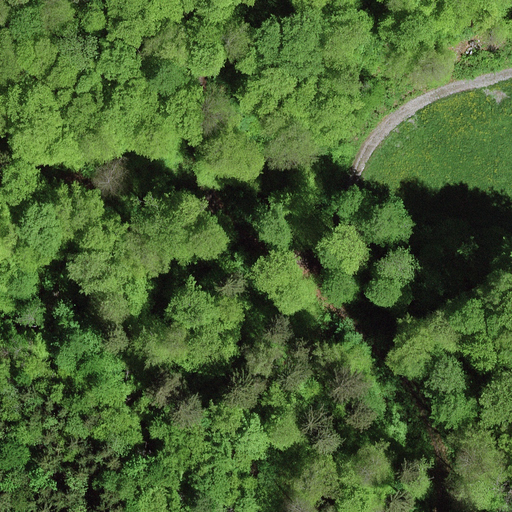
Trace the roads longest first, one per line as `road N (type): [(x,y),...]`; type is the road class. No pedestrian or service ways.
road 1 (track): [(511,75),(425,99),(396,116),(366,146),(327,233),(305,248),(283,249),(239,222),(207,159),(200,0)]
road 2 (track): [(305,248),(337,299),(424,401),(438,439),(442,491),(434,511)]
